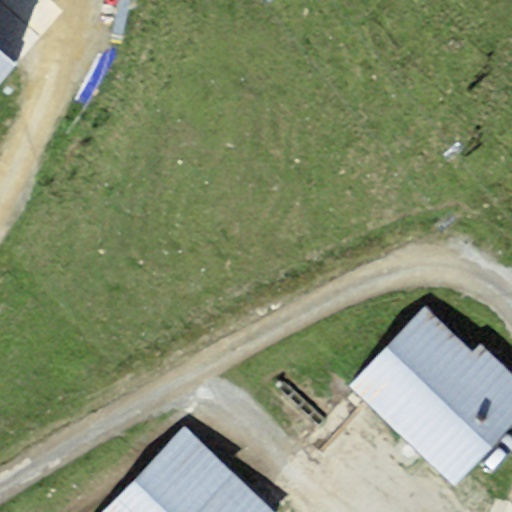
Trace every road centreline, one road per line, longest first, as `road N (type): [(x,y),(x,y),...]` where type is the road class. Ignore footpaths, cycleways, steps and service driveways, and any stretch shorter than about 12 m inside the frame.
road 1 (track): [(0,490),(349,281),(446,257),(505,281),(511,292)]
road 2 (track): [(0,207),(27,165),(78,28),(72,0)]
